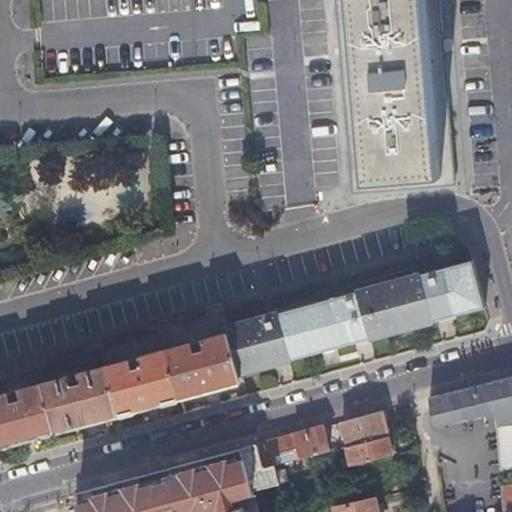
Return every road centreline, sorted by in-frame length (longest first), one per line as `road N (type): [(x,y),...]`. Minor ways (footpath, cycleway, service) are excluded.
road 1 (residential): [(411,382),(0,493)]
road 2 (residential): [(511,308),(489,231),(461,207),(417,208),(216,258)]
road 3 (residential): [(216,258),(203,91),(6,111)]
road 4 (residential): [(0,317),(216,258)]
road 5 (unclassified): [(411,382),(433,511)]
